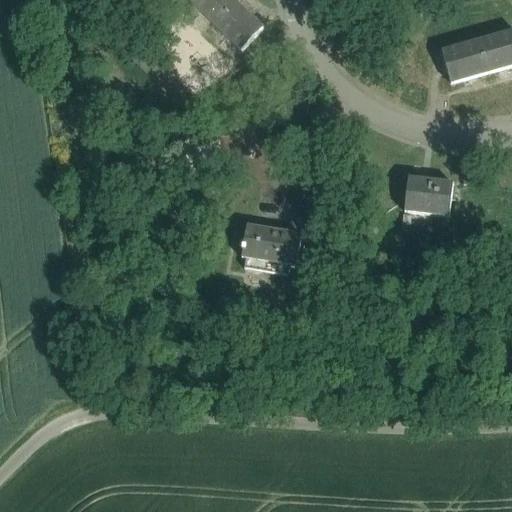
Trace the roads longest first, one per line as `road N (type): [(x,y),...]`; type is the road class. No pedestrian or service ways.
road 1 (track): [(511,434),(425,438),(100,421),(57,433),(0,492)]
road 2 (residential): [(511,132),(416,131),(363,107),(317,66),(291,0)]
